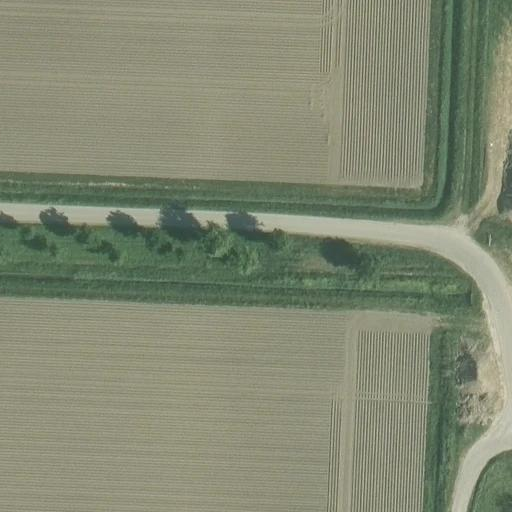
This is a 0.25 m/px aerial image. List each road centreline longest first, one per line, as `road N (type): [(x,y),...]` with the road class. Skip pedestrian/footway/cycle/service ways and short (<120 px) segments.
road 1 (tertiary): [(471,258),(409,235),(338,227),(0,210)]
road 2 (track): [(458,0),(447,244)]
